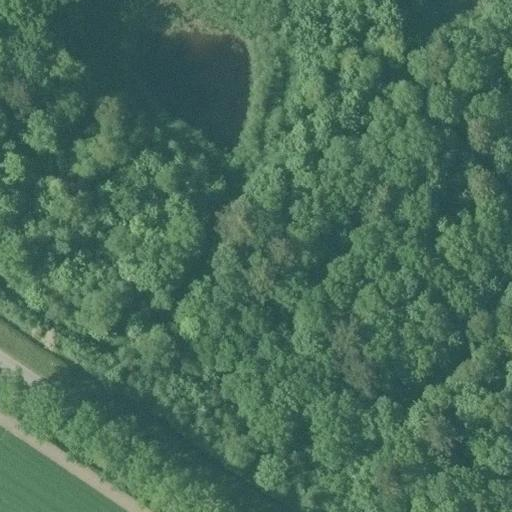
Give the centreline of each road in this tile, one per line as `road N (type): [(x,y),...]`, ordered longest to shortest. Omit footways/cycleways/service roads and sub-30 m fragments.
road 1 (track): [(0,130),(52,172),(266,305),(398,421),(470,511)]
road 2 (track): [(0,290),(92,352),(120,358),(351,63)]
road 3 (track): [(287,323),(511,3)]
road 4 (unclassified): [(222,511),(0,361)]
